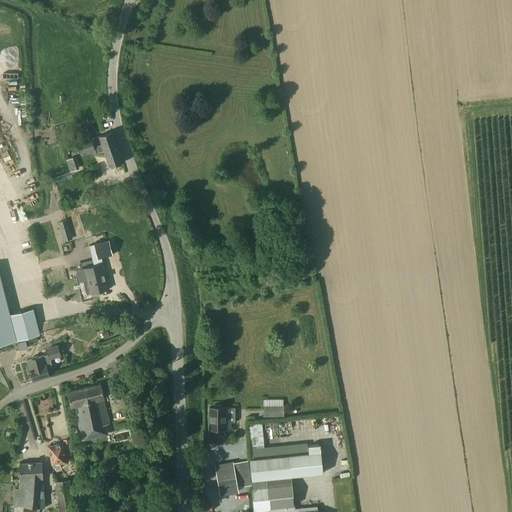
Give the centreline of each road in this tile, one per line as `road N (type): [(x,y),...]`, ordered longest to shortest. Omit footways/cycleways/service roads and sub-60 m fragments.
road 1 (unclassified): [(174,311),(158,229),(112,119),(115,44),(130,0)]
road 2 (unclassified): [(184,511),(174,311)]
road 3 (residential): [(0,403),(100,366),(174,311)]
